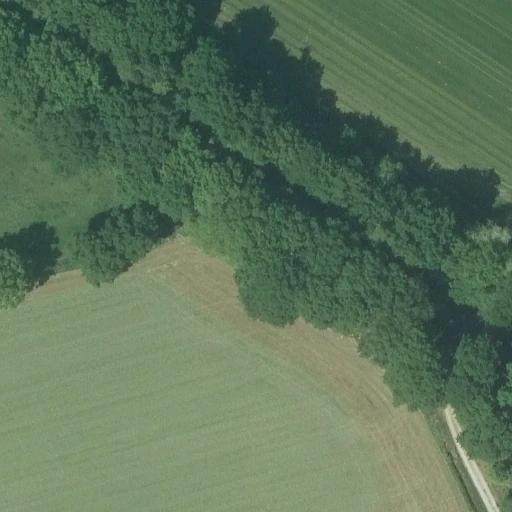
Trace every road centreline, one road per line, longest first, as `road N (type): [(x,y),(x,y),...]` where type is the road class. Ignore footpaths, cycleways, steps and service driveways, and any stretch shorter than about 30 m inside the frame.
road 1 (track): [(420,345),(0,67)]
road 2 (track): [(420,345),(493,511)]
